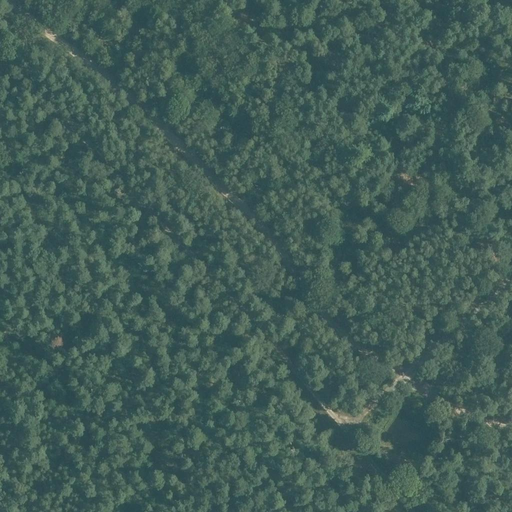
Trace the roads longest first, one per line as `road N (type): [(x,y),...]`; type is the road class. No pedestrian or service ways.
road 1 (track): [(413,511),(270,340),(0,50)]
road 2 (track): [(10,0),(105,75),(228,192),(335,328),(409,373)]
